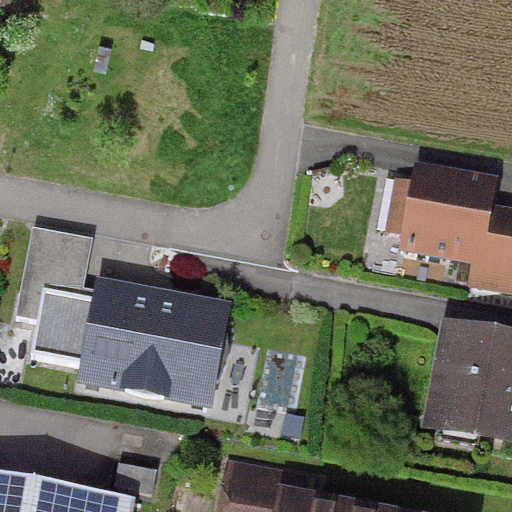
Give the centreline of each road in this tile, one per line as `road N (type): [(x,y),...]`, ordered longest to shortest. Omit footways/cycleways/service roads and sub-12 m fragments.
road 1 (residential): [(511,328),(288,287),(263,273),(231,233)]
road 2 (residential): [(300,0),(271,197),(248,228),(231,233)]
road 3 (residential): [(231,233),(0,198)]
